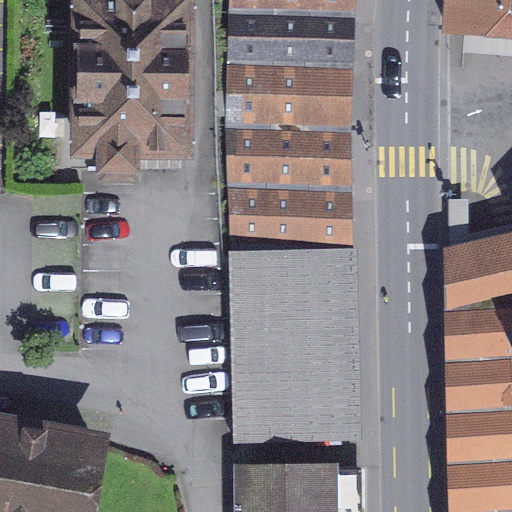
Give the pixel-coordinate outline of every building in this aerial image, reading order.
[(76,0),(71,148),(101,149),(100,164),(128,165),(129,148),(179,149),(184,1),(160,0),(76,0)] [(232,180),(235,254),(361,249),(354,70),(355,0),(224,0),(227,16),(232,180)] [(511,0),(468,0),(463,50),(511,53),(511,0)] [(459,245),(464,511),(511,511),(511,236),(499,238),(459,245)] [(361,249),(235,254),(240,419),(241,440),(367,436),(361,249)] [(0,511),(101,511),(118,435),(0,410),(0,511)] [(372,511),(372,460),(249,461),(249,511),(372,511)]
